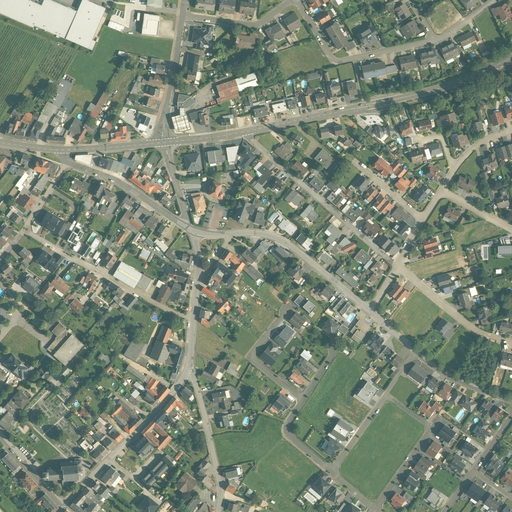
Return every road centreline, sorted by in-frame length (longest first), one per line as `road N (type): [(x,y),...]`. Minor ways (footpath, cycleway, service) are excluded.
road 1 (secondary): [(247,131),(409,96),(511,58)]
road 2 (residential): [(247,131),(396,265)]
road 3 (residential): [(193,318),(26,229)]
road 4 (residential): [(63,504),(188,367)]
road 5 (residential): [(296,0),(336,62),(434,40)]
road 6 (residential): [(368,311),(285,243),(230,235)]
road 7 (residential): [(218,511),(221,492),(188,367)]
road 8 (residential): [(511,344),(473,330),(396,265)]
road 9 (residential): [(190,229),(115,181),(67,163)]
road 10 (tertiary): [(161,143),(182,16)]
road 11 (residential): [(288,309),(252,360),(302,401)]
